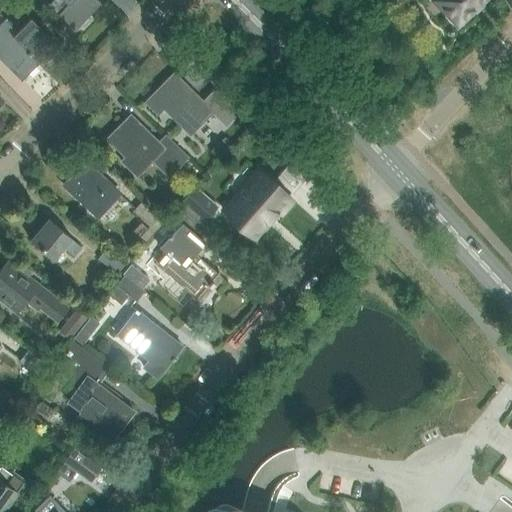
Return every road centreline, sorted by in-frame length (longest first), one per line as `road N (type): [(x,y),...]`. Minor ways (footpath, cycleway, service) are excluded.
road 1 (residential): [(125,511),(392,167)]
road 2 (residential): [(0,179),(170,0)]
road 3 (tertiary): [(392,167),(234,0)]
road 4 (tertiary): [(511,294),(392,167)]
road 5 (residential): [(392,167),(511,42)]
